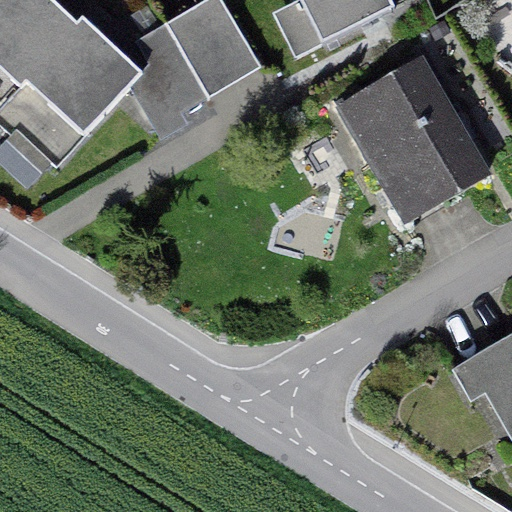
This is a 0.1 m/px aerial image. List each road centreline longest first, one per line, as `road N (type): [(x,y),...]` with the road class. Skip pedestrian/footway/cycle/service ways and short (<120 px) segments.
road 1 (residential): [(0,263),(275,434)]
road 2 (residential): [(511,248),(345,344),(275,434)]
road 3 (residential): [(275,434),(403,511)]
